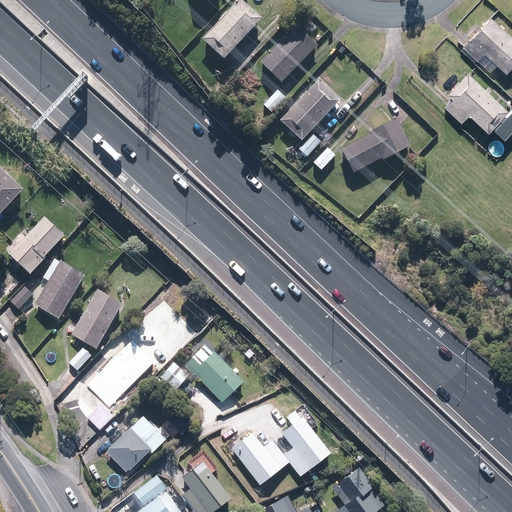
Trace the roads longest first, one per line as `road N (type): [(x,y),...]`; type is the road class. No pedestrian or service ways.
road 1 (motorway): [(511,511),(0,33)]
road 2 (motorway): [(44,0),(400,327)]
road 3 (motorway): [(400,327),(511,432)]
road 4 (motorway): [(400,327),(511,409)]
